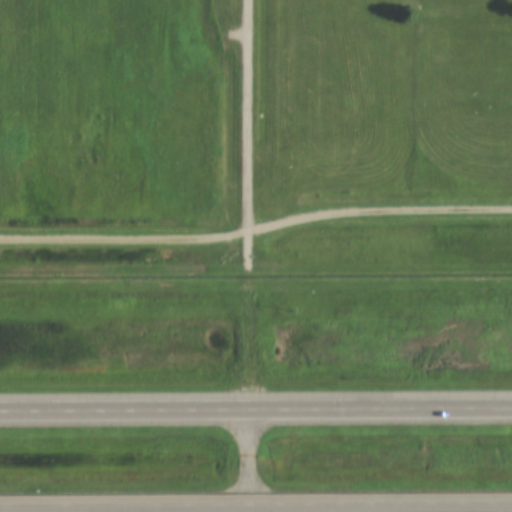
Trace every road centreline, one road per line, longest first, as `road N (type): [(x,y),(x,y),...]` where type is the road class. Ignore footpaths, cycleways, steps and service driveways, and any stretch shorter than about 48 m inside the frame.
road 1 (trunk): [(0,500),(511,495)]
road 2 (trunk): [(511,404),(0,403)]
